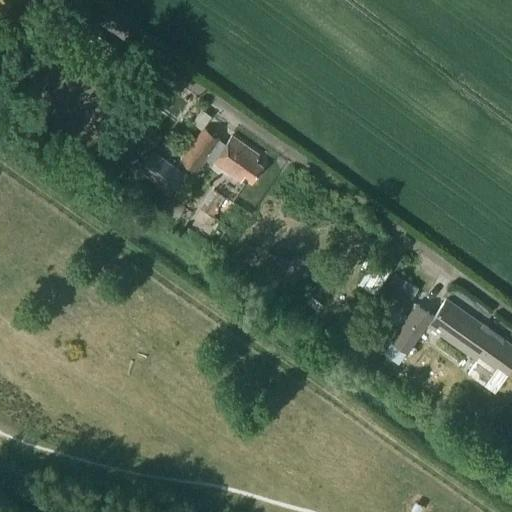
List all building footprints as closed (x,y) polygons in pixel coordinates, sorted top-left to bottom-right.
[(202,127),(179,159),(193,170),(197,172),(207,158),(241,182),(245,177),(252,182),(260,171),(262,168),(255,163),(259,157),(232,138),(227,146),(207,131),(202,127)] [(155,151),(140,171),(171,193),(185,172),(155,151)] [(214,186),(199,208),(217,220),(232,198),(214,186)] [(174,200),(164,193),(158,203),(168,210),(174,200)] [(376,279),(410,299),(418,286),(384,265),(376,279)] [(311,297),(308,302),(319,310),(323,304),(311,297)] [(417,304),(392,340),(410,353),(428,327),(476,361),(468,372),(496,392),(507,376),(511,368),(511,348),(446,302),(435,317),(417,304)] [(392,340),(385,351),(406,366),(413,355),(410,353),(405,350),(392,340)]
